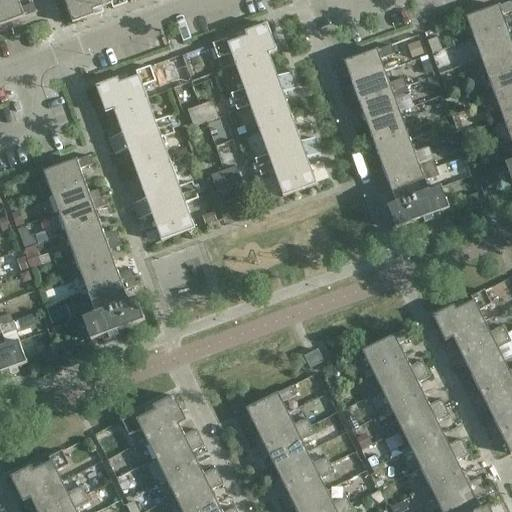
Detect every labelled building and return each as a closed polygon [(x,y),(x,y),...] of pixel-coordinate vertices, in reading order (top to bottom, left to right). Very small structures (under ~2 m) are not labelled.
[(26,17),(38,13),(34,4),(22,8),(19,0),(5,0),(0,2),(0,26),(26,18),(26,17)] [(128,4),(126,0),(64,0),(74,24),(105,13),(103,8),(112,5),(114,10),(128,4)] [(508,27),(503,15),(511,12),(511,1),(500,6),(466,18),(474,40),(508,27)] [(278,52),(268,25),(237,36),(238,41),(229,44),(228,39),(213,45),(219,61),(232,57),(236,67),(270,55),(278,52)] [(481,60),(511,48),(511,38),(508,27),(474,40),(481,60)] [(417,59),(429,54),(422,34),(409,39),(417,59)] [(187,53),(193,70),(215,62),(208,45),(187,53)] [(386,72),(381,60),(395,55),(392,46),(378,51),(378,50),(344,63),(352,84),(386,72)] [(511,71),(511,48),(481,60),(489,80),(511,71)] [(294,82),(291,73),(278,78),(270,55),(236,67),(244,90),(232,95),(235,103),(294,82)] [(148,99),(144,89),(157,84),(151,67),(137,73),(138,78),(130,81),(128,76),(97,87),(106,114),(114,111),(148,99)] [(496,100),(511,94),(511,71),(489,80),(496,100)] [(359,104),(407,87),(404,79),(390,84),(386,72),(352,84),(359,104)] [(293,119),(284,95),(297,90),(294,82),(235,103),(238,112),(251,107),(260,131),(293,119)] [(400,113),(396,101),(409,96),(407,87),(359,104),(366,125),(400,113)] [(511,117),(511,94),(496,100),(504,121),(511,117)] [(172,126),(170,118),(157,122),(148,99),(114,111),(123,135),(110,139),(113,148),(172,126)] [(216,110),(213,102),(201,107),(204,115),(216,110)] [(204,115),(201,107),(188,111),(191,119),(204,115)] [(219,118),(216,110),(204,115),(207,123),(219,118)] [(374,145),(421,128),(418,120),(405,125),(400,113),(366,125),(374,145)] [(207,123),(204,115),(191,119),(194,128),(207,123)] [(318,147),(315,139),(302,143),(293,119),(260,131),(268,156),(256,160),(259,169),(318,147)] [(172,164),(163,139),(176,134),(172,126),(113,148),(116,156),(129,151),(138,176),(172,164)] [(415,153),(411,141),(424,136),(421,128),(374,145),(381,165),(415,153)] [(317,186),(308,160),(321,155),(318,147),(259,169),(262,177),(275,172),(284,198),(317,186)] [(388,186),(436,169),(433,161),(419,165),(415,153),(381,165),(388,186)] [(86,182),(81,170),(93,165),(90,156),(78,161),(78,160),(44,173),(52,194),(86,182)] [(196,191),(193,183),(181,188),(172,164),(138,176),(147,200),(134,205),(137,213),(196,191)] [(240,176),(237,167),(224,172),(227,180),(240,176)] [(429,193),(425,182),(439,177),(436,169),(388,186),(395,205),(429,193)] [(227,180),(224,172),(212,177),(215,185),(227,180)] [(243,184),(240,176),(227,180),(230,188),(243,184)] [(230,188),(227,180),(215,185),(218,193),(230,188)] [(59,215),(105,198),(102,189),(90,194),(86,182),(52,194),(59,215)] [(500,197),(497,187),(482,193),(486,203),(500,197)] [(450,211),(443,188),(429,193),(395,205),(388,208),(397,230),(425,220),(426,224),(438,220),(436,216),(450,211)] [(196,230),(187,204),(199,200),(196,191),(137,213),(140,221),(153,217),(162,242),(196,230)] [(482,204),(478,194),(464,199),(467,210),(482,204)] [(100,222),(96,210),(108,206),(105,198),(59,215),(67,235),(100,222)] [(74,255),(120,238),(117,230),(105,234),(100,222),(67,235),(74,255)] [(115,263),(111,251),(123,246),(120,238),(74,255),(81,275),(115,263)] [(89,296),(135,279),(132,270),(120,275),(115,263),(81,275),(89,296)] [(130,302),(126,291),(138,287),(135,279),(89,296),(96,315),(130,302)] [(485,323),(479,312),(492,305),(485,291),(472,298),(474,302),(465,307),(463,302),(433,317),(446,343),(453,339),(485,323)] [(146,322),(137,299),(130,302),(96,315),(83,319),(92,342),(102,338),(103,343),(115,338),(120,337),(118,332),(146,322)] [(0,327),(13,323),(10,315),(0,318),(0,327)] [(0,350),(7,348),(3,336),(16,331),(13,323),(0,327),(0,350)] [(463,359),(508,336),(504,328),(491,334),(485,323),(453,339),(463,359)] [(405,356),(400,345),(411,339),(407,331),(395,336),(363,352),(373,372),(405,356)] [(504,362),(499,350),(511,344),(508,336),(463,359),(472,378),(504,362)] [(78,352),(75,342),(60,347),(64,357),(78,352)] [(7,348),(0,350),(0,375),(2,375),(3,379),(20,373),(18,369),(28,365),(20,343),(7,348)] [(59,359),(56,349),(41,354),(45,364),(59,359)] [(324,363),(319,351),(305,357),(311,369),(324,363)] [(383,392),(426,370),(423,362),(411,368),(405,356),(373,372),(383,392)] [(482,397),(511,382),(511,372),(510,373),(504,362),(472,378),(482,397)] [(424,395),(419,384),(430,378),(426,370),(383,392),(392,411),(424,395)] [(511,406),(511,382),(482,397),(492,416),(511,406)] [(289,414),(283,403),(296,397),(292,388),(279,394),(247,410),(257,430),(289,414)] [(402,431),(446,409),(442,401),(430,407),(424,395),(392,411),(402,431)] [(187,422),(175,396),(145,411),(147,416),(138,420),(136,415),(122,422),(130,438),(142,432),(147,442),(180,426),(187,422)] [(501,436),(511,430),(511,406),(492,416),(501,436)] [(444,434),(438,422),(450,417),(446,409),(402,431),(412,450),(444,434)] [(266,450),(311,427),(307,420),(295,426),(289,414),(257,430),(266,450)] [(157,460),(201,438),(197,430),(185,436),(180,426),(147,442),(157,460)] [(308,453),(302,442),(315,435),(311,427),(266,450),(276,469),(308,453)] [(511,454),(511,430),(501,436),(511,455),(511,454)] [(421,470),(465,448),(461,440),(450,446),(444,434),(412,450),(421,470)] [(198,464),(193,452),(205,446),(201,438),(157,460),(166,480),(198,464)] [(463,473),(458,462),(469,456),(465,448),(421,470),(431,489),(463,473)] [(63,484),(57,472),(70,466),(63,452),(49,459),(52,463),(43,467),(41,463),(11,478),(24,503),(31,500),(63,484)] [(285,488),(330,466),(326,458),(314,465),(308,453),(276,469),(285,488)] [(176,499),(220,477),(216,469),(204,475),(198,464),(166,480),(176,499)] [(327,492),(321,480),(334,474),(330,466),(285,488),(295,508),(327,492)] [(441,509),(485,487),(481,479),(469,485),(463,473),(431,489),(441,509)] [(199,511),(218,503),(212,491),(224,485),(220,477),(176,499),(182,511),(199,511)] [(36,511),(54,511),(85,497),(81,489),(69,495),(63,484),(31,500),(36,511)] [(479,511),(482,511),(477,501),(489,495),(485,487),(441,509),(442,511),(479,511)] [(296,511),(335,511),(349,505),(345,497),(333,503),(327,492),(295,508),(296,511)] [(77,511),(76,511),(89,504),(85,497),(54,511),(77,511)] [(237,511),(236,509),(228,511),(222,511),(218,503),(199,511),(237,511)]
